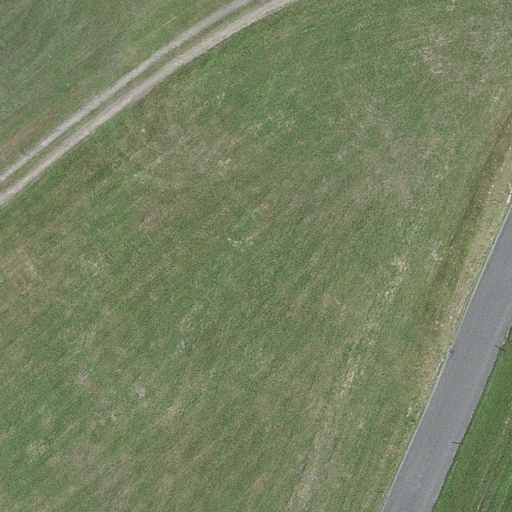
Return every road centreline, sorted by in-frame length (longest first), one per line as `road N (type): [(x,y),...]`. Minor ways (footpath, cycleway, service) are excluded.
road 1 (track): [(0,187),(269,0)]
road 2 (unclassified): [(413,511),(511,283)]
